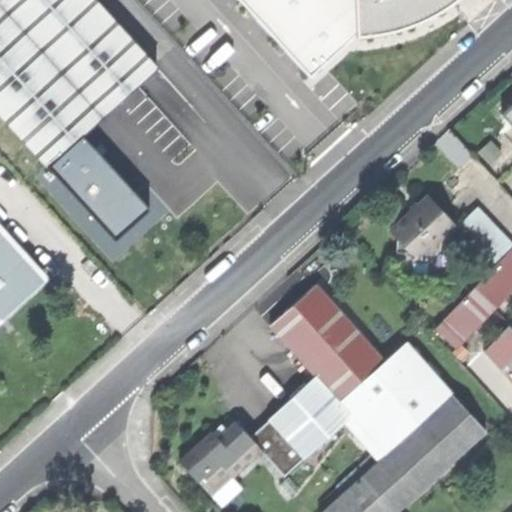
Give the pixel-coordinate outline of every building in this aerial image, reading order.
[(96,0),(5,0),(1,4),(50,59),(105,10),(96,0)] [(243,0),(312,76),(363,30),(363,39),(393,34),(420,26),(447,12),(462,0),(243,0)] [(0,5),(0,103),(50,59),(1,4),(0,5)] [(0,103),(0,115),(45,166),(156,67),(105,10),(50,59),(0,103)] [(112,207),(147,246),(184,214),(227,175),(192,136),(112,207)] [(451,226),(423,196),(387,229),(394,236),(394,250),(416,252),(433,254),(432,243),(451,226)] [(457,224),(494,263),(511,246),(511,245),(475,206),(457,224)] [(132,260),(147,246),(112,207),(97,221),(132,260)] [(0,316),(4,312),(44,276),(0,228),(0,316)] [(272,326),(317,376),(341,403),(385,362),(316,286),(294,306),(272,326)] [(511,324),(491,342),(511,368),(511,324)] [(352,415),(388,455),(454,395),(407,343),(385,362),(341,403),(352,415)] [(284,476),(352,415),(341,403),(317,376),(249,437),(262,452),(284,476)] [(399,511),(488,433),(454,395),(388,455),(324,511),(399,511)] [(234,477),(262,452),(249,437),(236,422),(217,439),(211,433),(180,462),(194,477),(200,472),(213,487),(229,472),(234,477)] [(212,497),(234,477),(229,472),(213,487),(200,472),(194,477),(212,497)]
